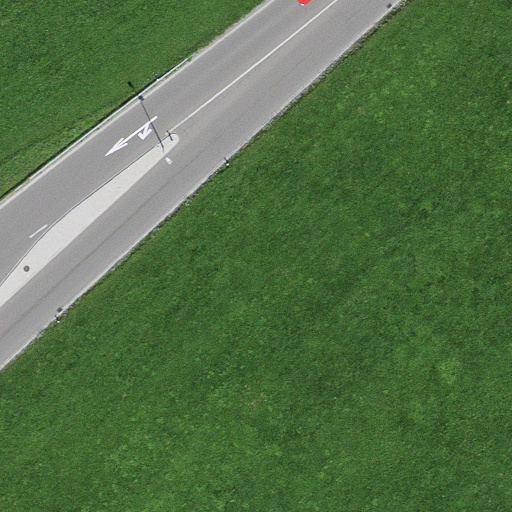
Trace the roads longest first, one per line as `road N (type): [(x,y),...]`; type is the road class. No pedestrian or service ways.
road 1 (secondary): [(0,337),(194,161),(327,8)]
road 2 (secondary): [(327,8),(154,119),(0,244)]
